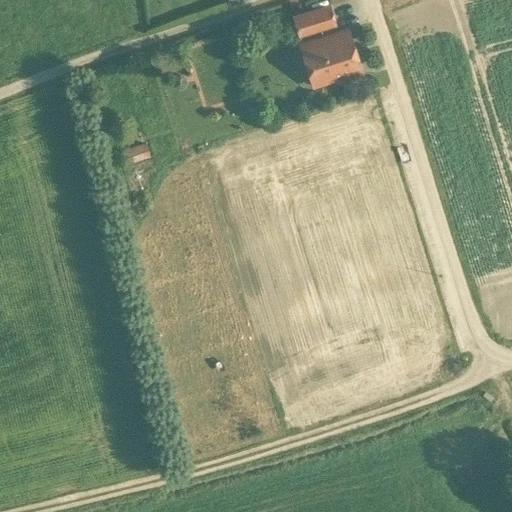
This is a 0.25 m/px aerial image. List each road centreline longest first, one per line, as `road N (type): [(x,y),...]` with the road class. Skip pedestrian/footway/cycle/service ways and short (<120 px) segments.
road 1 (track): [(511,404),(491,365),(388,415),(22,511)]
road 2 (track): [(511,362),(491,365),(465,315),(373,0)]
road 3 (track): [(303,0),(0,100)]
